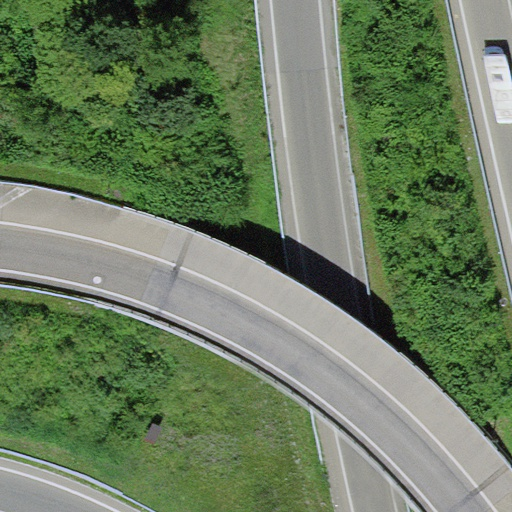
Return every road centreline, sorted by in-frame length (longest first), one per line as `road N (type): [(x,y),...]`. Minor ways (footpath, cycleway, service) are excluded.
road 1 (motorway): [(477,511),(418,443),(307,350),(171,284),(0,245)]
road 2 (primary): [(297,0),(326,255),(380,511)]
